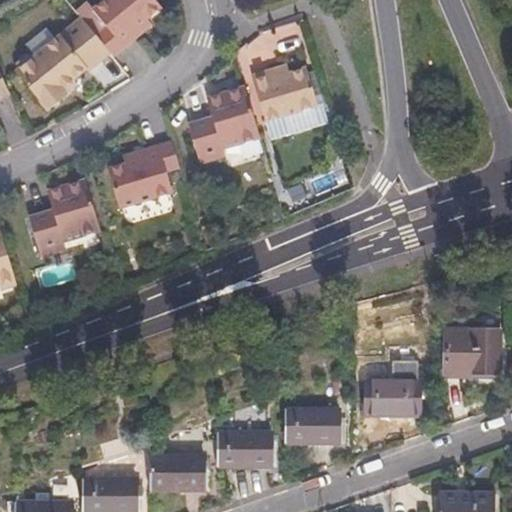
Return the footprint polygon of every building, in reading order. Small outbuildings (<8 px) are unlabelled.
[(108,52),(115,61),(127,51),(124,46),(154,22),(135,0),(115,0),(85,25),(102,46),(108,52)] [(81,20),(33,59),(27,57),(16,65),(16,71),(14,73),(46,112),(66,95),(63,93),(60,89),(71,80),(84,69),(86,71),(108,52),(102,46),(85,25),(81,20)] [(331,108),(320,70),(283,80),(280,73),(265,78),(279,123),(331,108)] [(0,100),(9,97),(0,77),(0,100)] [(74,84),(71,80),(60,89),(63,93),(74,84)] [(260,134),(247,93),(225,99),(226,107),(212,111),(215,123),(191,130),(201,167),(227,160),(225,155),(240,150),(238,141),(260,134)] [(186,192),(173,147),(158,151),(159,157),(121,168),(133,207),(186,192)] [(102,240),(85,183),(48,194),(54,214),(30,221),(42,263),(68,256),(66,250),(102,240)] [(0,280),(12,276),(0,235),(0,280)] [(448,343),(447,390),(467,390),(467,381),(501,382),(501,344),(448,343)] [(417,376),(419,364),(395,362),(394,373),(417,376)] [(355,389),(355,424),(418,424),(418,389),(355,389)] [(286,413),(286,450),(341,450),(342,413),(286,413)] [(219,438),(219,474),(273,474),(274,439),(219,438)] [(152,462),(152,496),(202,496),(202,463),(152,462)] [(84,486),(84,511),(135,511),(136,487),(84,486)] [(438,501),(438,511),(494,511),(494,501),(438,501)]
